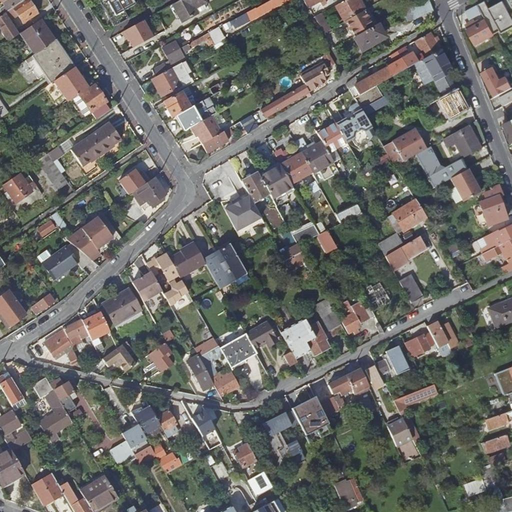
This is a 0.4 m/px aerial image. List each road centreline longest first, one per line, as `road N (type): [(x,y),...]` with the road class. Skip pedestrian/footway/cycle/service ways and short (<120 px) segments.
road 1 (residential): [(69,0),(189,174),(174,210),(65,312),(0,355)]
road 2 (residential): [(511,180),(443,9)]
